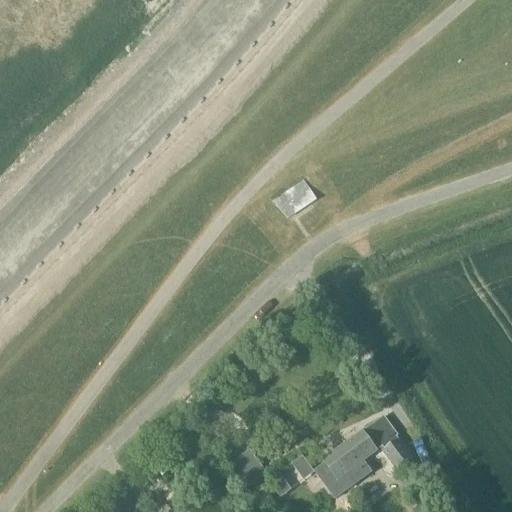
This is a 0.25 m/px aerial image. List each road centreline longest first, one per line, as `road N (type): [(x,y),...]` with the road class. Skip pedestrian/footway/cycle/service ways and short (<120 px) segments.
road 1 (unclassified): [(3,511),(263,175),(467,0)]
road 2 (unclassified): [(44,511),(328,238),(511,168)]
